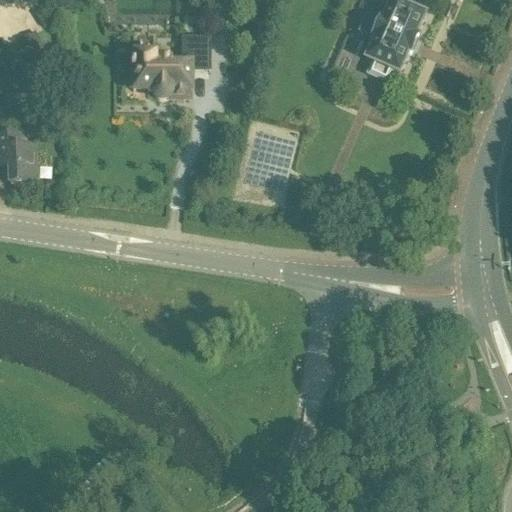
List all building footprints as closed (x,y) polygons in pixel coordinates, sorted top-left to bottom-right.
[(415,38),(424,18),(403,8),(406,0),(386,0),(386,2),(391,4),(382,23),(380,22),(372,41),(374,42),(365,62),(372,65),(367,76),(387,85),(392,74),(398,76),(407,56),(410,58),(418,39),(415,38)] [(44,30),(56,21),(49,10),(39,16),(36,18),(39,23),(44,30)] [(20,42),(27,57),(42,50),(35,35),(20,42)] [(155,57),(133,57),(133,84),(147,84),(147,93),(152,93),(153,97),(154,99),(155,101),(157,103),(161,104),(165,103),(168,101),(191,101),(191,69),(209,69),(209,43),(182,43),(182,68),(155,68),(155,57)] [(0,138),(0,162),(9,162),(10,187),(35,186),(33,150),(18,151),(18,138),(0,138)] [(267,141),(254,187),(289,196),(302,151),(267,141)]
